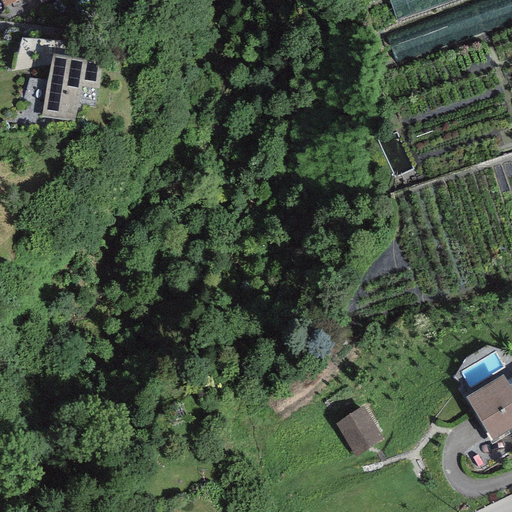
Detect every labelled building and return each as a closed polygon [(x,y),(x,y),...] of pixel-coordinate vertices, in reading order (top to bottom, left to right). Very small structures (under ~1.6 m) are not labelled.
[(511,22),(511,0),(483,0),(385,34),(395,63),(511,22)] [(461,0),(387,0),(396,24),(461,0)] [(102,61),(51,54),(42,118),(76,123),(81,86),(97,89),(102,61)] [(503,374),(465,397),(491,441),(511,428),(511,384),(510,386),(503,374)] [(363,406),(335,423),(355,457),(384,439),(363,406)]
